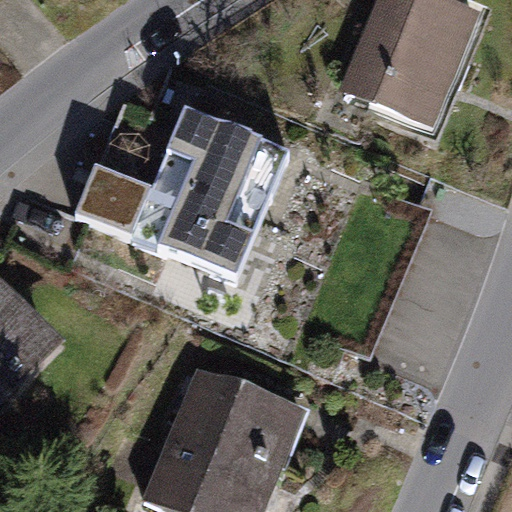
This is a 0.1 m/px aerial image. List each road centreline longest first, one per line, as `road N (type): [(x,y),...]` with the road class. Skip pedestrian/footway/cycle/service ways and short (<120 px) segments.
road 1 (residential): [(511,295),(422,511)]
road 2 (residential): [(0,128),(40,91),(176,0)]
